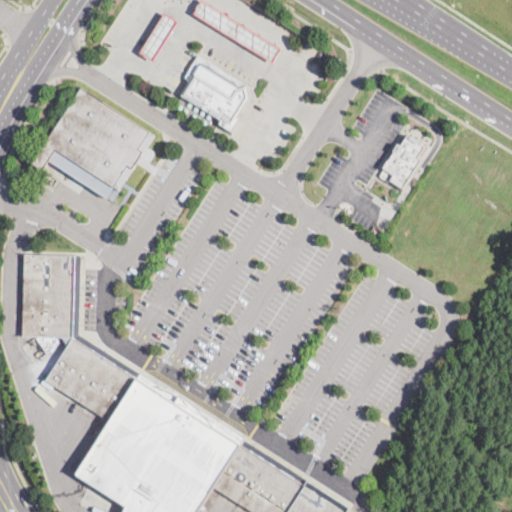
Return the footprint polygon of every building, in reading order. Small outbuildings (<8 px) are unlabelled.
[(205,0),(281,47),(273,62),(193,13),(200,0),(205,0)] [(178,20),(154,60),(140,52),(164,12),(178,20)] [(250,96),(238,115),(241,117),(232,130),(219,122),(221,119),(187,97),(185,99),(181,96),(183,93),(180,91),(188,79),(184,76),(198,54),(247,86),(250,96)] [(119,188),(115,186),(107,197),(50,160),(44,169),(33,162),(82,86),(155,133),(119,188)] [(409,133),(426,144),(419,156),(423,158),(404,187),(392,179),(390,181),(380,175),(385,168),(384,167),(396,149),(393,147),(396,144),(397,145),(399,142),(402,144),(409,133)] [(74,336),(76,254),(24,252),(22,334),(74,336)] [(110,419),(46,378),(74,336),(138,376),(110,419)] [(241,442),(138,376),(110,419),(76,472),(127,504),(123,511),(197,511),(214,487),(241,442)] [(287,511),(305,483),(241,442),(214,487),(254,511),(287,511)] [(308,479),(305,483),(287,511),(345,511),(350,505),(308,479)]
